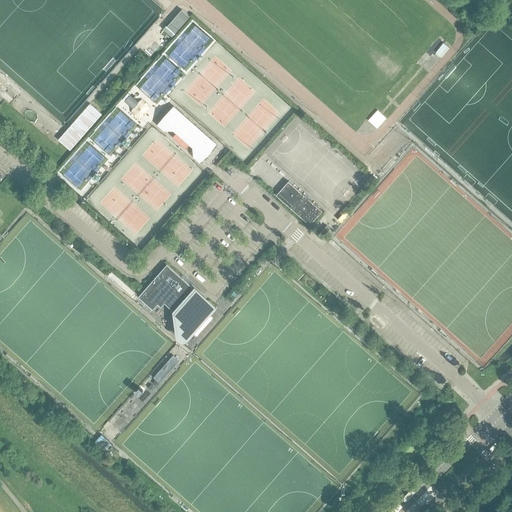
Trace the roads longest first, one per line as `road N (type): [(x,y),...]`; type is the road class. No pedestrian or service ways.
road 1 (residential): [(495,415),(244,188),(228,189),(179,245),(136,272),(0,144)]
road 2 (trunk): [(57,0),(511,443)]
road 3 (trunk): [(511,388),(110,0)]
road 4 (tertiary): [(495,415),(399,511)]
road 5 (tertiary): [(422,511),(509,428)]
